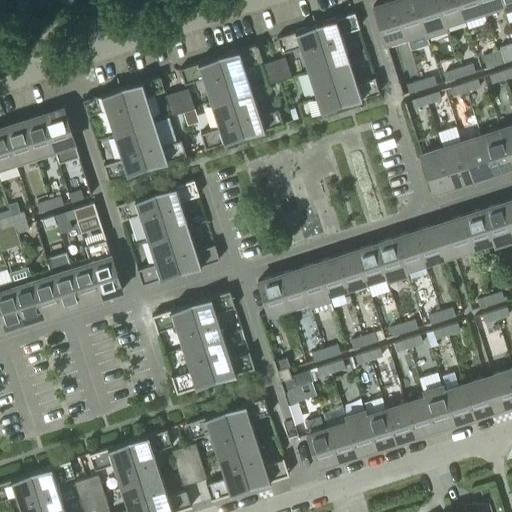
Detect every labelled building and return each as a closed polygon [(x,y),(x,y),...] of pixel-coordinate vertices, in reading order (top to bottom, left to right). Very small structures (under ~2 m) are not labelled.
[(405,35),(394,0),(387,0),(373,5),(373,6),(385,41),(405,35)] [(415,0),(394,0),(405,35),(423,29),(425,33),(426,33),(415,0)] [(437,0),(415,0),(426,33),(446,27),(437,0)] [(458,0),(437,0),(446,27),(447,26),(445,22),(464,16),(458,0)] [(479,0),(458,0),(464,16),(483,10),(479,0)] [(501,0),(479,0),(483,10),(501,4),(503,8),(504,8),(501,0)] [(511,0),(501,0),(504,8),(511,5),(511,0)] [(354,11),(315,23),(328,63),(348,57),(340,32),(359,26),(354,11)] [(300,45),(308,70),(328,63),(315,23),(276,36),(281,51),(300,45)] [(499,48),(496,49),(500,62),(511,58),(511,40),(498,45),(499,48)] [(257,42),(218,55),(231,95),(251,88),(243,63),(262,57),(257,42)] [(500,62),(496,49),(482,54),(486,66),(500,62)] [(202,77),(210,101),(231,95),(218,55),(179,67),(184,82),(202,77)] [(284,55),(273,58),(279,79),(291,75),(284,55)] [(348,57),(328,63),(341,103),(380,91),(375,76),(356,81),(348,57)] [(279,79),(273,58),(261,62),(268,83),(279,79)] [(472,62),(458,66),(461,74),(475,70),(472,62)] [(328,63),(308,70),(315,95),(297,101),(302,116),(341,103),(328,63)] [(511,65),(502,69),(505,77),(511,74),(511,65)] [(461,74),(458,66),(443,71),(445,80),(461,74)] [(505,77),(502,69),(488,73),(491,82),(505,77)] [(160,73),(121,86),(134,126),(154,119),(146,95),(165,89),(160,73)] [(433,74),(420,79),(422,87),(436,83),(433,74)] [(477,77),(463,81),(466,90),(480,85),(477,77)] [(422,87),(420,79),(406,83),(408,91),(422,87)] [(466,90),(463,81),(449,86),(452,94),(466,90)] [(105,108),(113,132),(134,126),(121,86),(82,98),(87,114),(105,108)] [(187,86),(176,90),(182,110),(194,107),(187,86)] [(251,88),(231,95),(244,135),(282,122),(278,107),(259,113),(251,88)] [(438,89),(425,94),(427,102),(441,98),(438,89)] [(182,110),(176,90),(164,93),(170,114),(182,110)] [(427,102),(425,94),(411,98),(414,107),(427,102)] [(231,95),(210,101),(218,126),(217,126),(216,123),(210,125),(211,128),(200,132),(205,147),(244,135),(231,95)] [(58,162),(79,155),(63,105),(42,111),(55,152),(58,162)] [(294,107),(289,109),(292,119),(298,117),(294,107)] [(292,119),(289,109),(283,111),(287,121),(292,119)] [(42,111),(23,118),(36,158),(55,152),(42,111)] [(23,118),(3,124),(16,164),(36,158),(23,118)] [(154,119),(134,126),(147,166),(185,153),(180,138),(162,144),(154,119)] [(511,123),(499,128),(511,164),(511,163),(511,123)] [(3,124),(0,124),(0,169),(16,164),(3,124)] [(134,126),(113,132),(121,157),(103,163),(108,178),(147,166),(134,126)] [(499,128),(480,134),(492,170),(511,164),(499,128)] [(480,134),(461,140),(472,177),(492,170),(480,134)] [(111,144),(108,135),(100,138),(103,146),(111,144)] [(461,140),(441,146),(453,183),(472,177),(461,140)] [(453,183),(441,146),(421,153),(432,188),(432,190),(453,183)] [(193,178),(155,191),(167,231),(188,224),(180,199),(198,194),(193,178)] [(69,191),(68,192),(71,200),(83,196),(77,179),(66,183),(69,191)] [(139,213),(147,237),(167,231),(155,191),(116,203),(121,218),(139,213)] [(68,192),(49,198),(51,207),(71,200),(68,192)] [(511,197),(501,201),(511,233),(511,197)] [(51,207),(49,198),(36,202),(39,211),(51,207)] [(92,201),(73,207),(76,216),(95,210),(92,201)] [(511,233),(501,201),(482,207),(494,244),(511,237),(511,233)] [(11,214),(13,222),(25,219),(23,210),(20,211),(18,204),(9,207),(11,214)] [(73,207),(53,214),(56,222),(76,216),(73,207)] [(482,207),(462,214),(473,246),(491,240),(493,244),(494,244),(482,207)] [(0,217),(0,222),(1,226),(13,222),(11,214),(0,217)] [(56,222),(53,214),(41,217),(44,226),(56,222)] [(473,246),(462,214),(442,220),(442,221),(443,221),(453,252),(473,246)] [(13,222),(14,225),(16,231),(28,227),(25,219),(13,222)] [(438,221),(435,222),(435,224),(445,255),(448,253),(453,252),(443,221),(442,221),(442,220),(438,221)] [(13,222),(1,226),(4,235),(16,231),(14,225),(13,222)] [(435,222),(414,229),(425,261),(445,255),(435,224),(435,222)] [(188,224),(167,231),(180,271),(219,258),(214,243),(196,249),(188,224)] [(414,229),(395,235),(406,272),(407,272),(406,267),(425,261),(414,229)] [(167,231),(147,237),(155,262),(136,268),(141,283),(180,271),(167,231)] [(395,235),(375,242),(387,278),(406,272),(395,235)] [(120,290),(122,289),(105,237),(86,244),(89,255),(88,255),(101,293),(119,287),(120,290)] [(375,242),(356,248),(366,280),(384,274),(385,279),(387,278),(375,242)] [(356,248),(336,254),(346,286),(347,286),(349,292),(367,286),(365,280),(366,280),(356,248)] [(336,254),(317,260),(328,297),(330,297),(328,292),(346,286),(336,254)] [(88,255),(69,262),(81,299),(101,293),(88,255)] [(317,260),(297,267),(309,303),(328,297),(317,260)] [(69,262),(50,268),(62,306),(81,299),(69,262)] [(11,280),(23,318),(42,312),(30,274),(27,264),(8,271),(11,280)] [(297,267),(278,273),(288,305),(306,299),(308,304),(309,303),(297,267)] [(50,268),(30,274),(42,312),(62,306),(50,268)] [(288,305),(278,273),(257,280),(257,281),(258,281),(268,312),(288,305)] [(11,280),(0,283),(0,313),(3,324),(23,318),(11,280)] [(229,289),(190,301),(203,340),(223,333),(216,311),(233,306),(234,306),(229,289)] [(501,290),(488,294),(491,302),(504,298),(501,290)] [(491,302),(488,294),(477,298),(479,306),(491,302)] [(175,324),(182,347),(203,340),(190,301),(151,314),(157,331),(158,330),(175,324)] [(439,305),(440,309),(443,318),(463,311),(460,304),(452,306),(446,308),(445,304),(439,305)] [(506,305),(493,309),(496,318),(508,314),(506,305)] [(443,318),(440,309),(428,314),(430,322),(443,318)] [(496,318),(493,309),(482,313),(484,321),(496,318)] [(415,318),(401,322),(404,330),(417,326),(415,318)] [(457,321),(445,325),(448,333),(459,329),(457,321)] [(404,330),(401,322),(389,326),(392,334),(404,330)] [(448,333),(445,325),(432,329),(435,337),(448,333)] [(374,331),(362,335),(365,343),(377,339),(374,331)] [(230,356),(223,333),(203,340),(215,379),(254,366),(248,349),(247,349),(247,350),(230,356)] [(419,333),(406,337),(409,346),(422,341),(419,333)] [(365,343),(362,335),(350,338),(353,347),(365,343)] [(409,346),(406,337),(394,341),(397,350),(409,346)] [(203,340),(182,347),(175,349),(177,355),(184,353),(189,369),(172,374),(171,374),(176,391),(215,379),(203,340)] [(337,343),(323,347),(326,355),(340,351),(337,343)] [(379,346),(367,350),(370,358),(382,354),(379,346)] [(326,355),(323,347),(311,351),(314,359),(326,355)] [(370,358),(367,350),(355,354),(358,362),(370,358)] [(276,369),(287,365),(289,365),(286,356),(273,360),(276,369)] [(342,358),(328,362),(330,371),(345,366),(342,358)] [(330,371),(328,362),(316,366),(319,375),(330,371)] [(276,369),(280,380),(291,377),(287,365),(276,369)] [(511,401),(511,368),(511,366),(491,373),(501,403),(501,404),(501,405),(511,401)] [(488,374),(483,375),(493,406),(494,406),(494,407),(498,406),(501,405),(501,404),(501,403),(491,373),(488,374)] [(483,375),(463,382),(474,414),(494,407),(494,406),(493,406),(483,375)] [(291,377),(280,380),(282,389),(296,385),(293,376),(291,377)] [(443,383),(442,383),(454,420),(474,414),(463,382),(445,388),(443,383)] [(442,383),(423,390),(435,426),(454,420),(442,383)] [(423,395),(405,400),(415,433),(435,426),(423,390),(421,390),(423,395)] [(263,396),(224,408),(237,447),(257,440),(250,418),(267,413),(268,413),(269,413),(263,396)] [(405,400),(385,407),(395,439),(415,433),(405,400)] [(366,408),(364,408),(376,445),(395,439),(385,407),(367,413),(366,408)] [(209,431),(217,454),(237,447),(224,408),(186,421),(191,438),(192,438),(192,437),(209,431)] [(364,408),(345,415),(356,451),(376,445),(364,408)] [(337,458),(327,426),(325,426),(320,414),(304,420),(308,432),(307,432),(316,463),(316,464),(337,458)] [(345,420),(327,426),(337,458),(356,451),(345,415),(344,415),(345,420)] [(127,439),(140,478),(160,472),(153,449),(170,444),(171,445),(172,444),(166,427),(127,439)] [(112,462),(119,485),(140,478),(127,439),(89,452),(94,469),(95,469),(95,468),(112,462)] [(257,440),(237,447),(249,486),(288,473),(283,456),(282,456),(282,457),(265,463),(257,440)] [(183,445),(186,456),(198,452),(195,441),(183,445)] [(171,449),(174,459),(186,456),(183,445),(171,449)] [(237,447),(217,454),(224,476),(207,481),(206,481),(205,481),(211,498),(249,486),(237,447)] [(198,452),(186,456),(194,480),(206,476),(198,452)] [(186,456),(174,459),(182,484),(194,480),(186,456)] [(69,458),(30,471),(43,509),(63,503),(56,481),(73,475),(74,476),(75,475),(69,458)] [(0,498),(15,494),(20,511),(34,511),(43,509),(30,471),(0,480),(0,498)] [(98,472),(86,476),(89,487),(101,483),(98,472)] [(168,494),(160,472),(140,478),(150,511),(168,511),(191,505),(186,487),(185,488),(168,494)] [(74,480),(77,491),(89,487),(86,476),(74,480)] [(150,511),(140,478),(119,485),(127,507),(111,511),(109,511),(108,511),(150,511)] [(101,483),(89,487),(97,511),(109,508),(101,483)] [(492,496),(489,486),(480,489),(483,498),(492,496)] [(89,487),(77,491),(83,511),(95,511),(97,511),(89,487)] [(472,510),(465,511),(492,511),(489,501),(471,502),(472,510)] [(66,511),(63,503),(43,509),(43,511),(66,511)]
